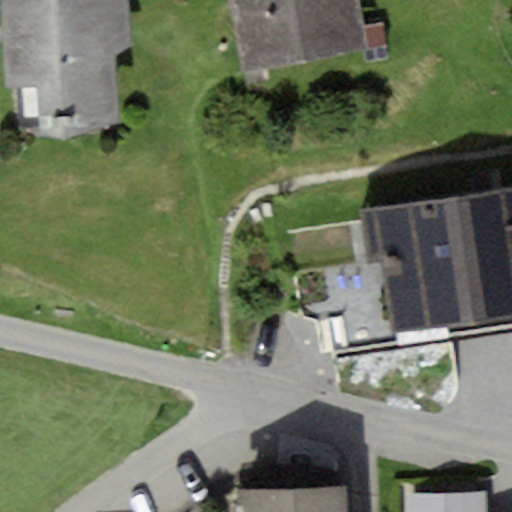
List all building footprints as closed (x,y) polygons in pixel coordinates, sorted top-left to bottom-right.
[(132,0),(5,0),(15,135),(141,127),(132,0)] [(359,0),(234,0),(252,75),(371,48),(359,0)] [(422,315),(511,300),(511,184),(405,201),(422,315)] [(340,511),(339,493),(251,500),(250,511),(340,511)] [(486,511),(486,502),(412,507),(412,511),(486,511)]
